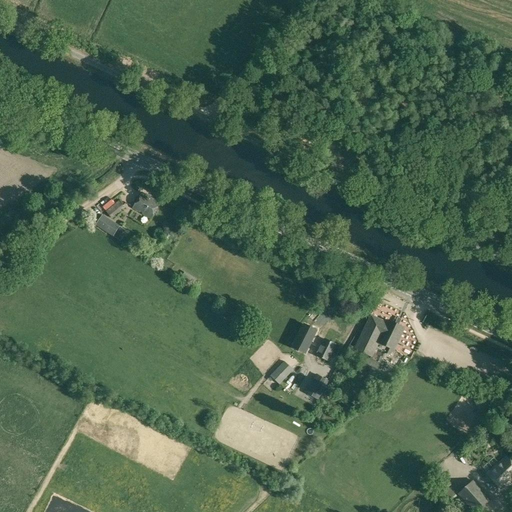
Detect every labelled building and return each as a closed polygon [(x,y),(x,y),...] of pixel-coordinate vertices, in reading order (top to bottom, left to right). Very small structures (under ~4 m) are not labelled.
[(142,192),(133,208),(151,218),(160,203),(142,192)] [(120,203),(108,214),(112,219),(124,208),(120,203)] [(95,226),(113,237),(119,227),(102,215),(95,226)] [(389,314),(392,308),(385,305),(382,311),(389,314)] [(394,349),(404,328),(389,321),(388,323),(371,315),(359,340),(357,339),(354,344),(356,345),(355,348),(372,356),(371,359),(378,362),(382,352),(390,355),(393,349),(394,349)] [(305,353),(317,331),(304,325),(293,347),(305,353)] [(399,355),(393,360),(397,364),(403,359),(399,355)] [(279,385),(293,369),(283,361),(270,376),(279,385)] [(317,400),(328,381),(317,375),(306,393),(317,400)] [(508,398),(511,393),(503,390),(501,395),(508,398)] [(501,489),(511,479),(511,463),(505,456),(487,474),(501,489)] [(474,511),(476,511),(490,499),(473,480),(457,494),(459,497),(474,511)] [(443,508),(457,496),(449,487),(435,499),(443,508)]
